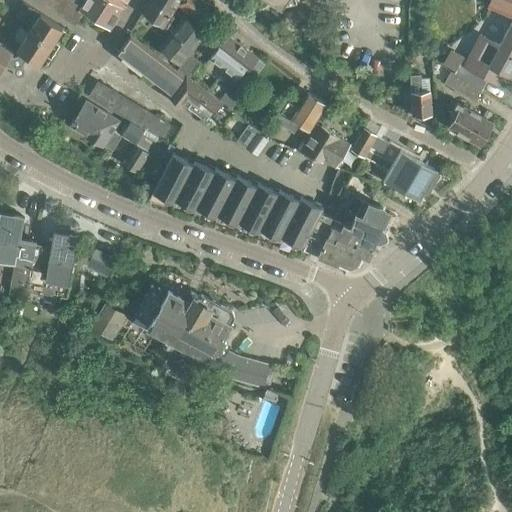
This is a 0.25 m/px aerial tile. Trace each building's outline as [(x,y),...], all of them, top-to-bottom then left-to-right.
[(109,28),(123,7),(111,0),(35,0),(74,24),(82,11),(109,28)] [(170,13),(176,4),(178,0),(148,0),(141,12),(166,27),(173,16),(170,13)] [(202,0),(178,0),(176,4),(199,21),(209,5),(202,0)] [(511,17),(511,0),(491,0),(488,7),(511,17)] [(0,69),(7,59),(13,64),(13,65),(13,66),(13,67),(13,68),(13,69),(14,70),(15,71),(16,72),(17,72),(18,73),(19,73),(20,73),(22,72),(23,71),(24,69),(25,68),(25,67),(25,65),(24,64),(23,63),(23,62),(22,61),(26,55),(39,63),(62,26),(23,1),(14,14),(25,21),(26,18),(33,22),(16,49),(18,50),(17,51),(13,52),(12,51),(13,49),(0,41),(0,17),(0,18),(0,17),(0,69)] [(180,65),(189,53),(205,34),(183,16),(158,47),(180,65)] [(511,21),(499,44),(479,34),(463,63),(467,66),(487,78),(496,83),(502,73),(511,77),(511,74),(511,21)] [(225,33),(214,48),(215,49),(209,57),(237,78),(243,70),(246,73),(249,69),(255,74),(263,64),(257,59),(257,58),(225,33)] [(182,75),(176,70),(130,35),(116,53),(154,83),(155,82),(160,85),(158,89),(165,95),(167,92),(168,93),(182,75)] [(180,65),(176,70),(182,75),(186,78),(188,76),(199,61),(189,53),(180,65)] [(487,78),(467,66),(463,63),(460,62),(453,73),(481,89),(486,81),(487,78)] [(443,82),(475,100),(481,89),(453,73),(450,71),(443,82)] [(409,74),(412,115),(430,115),(428,77),(420,78),(420,73),(409,74)] [(188,76),(186,78),(182,75),(168,93),(166,94),(182,106),(187,99),(191,102),(187,107),(205,120),(208,116),(209,116),(219,103),(220,103),(221,102),(188,76)] [(161,138),(170,124),(98,82),(97,82),(98,83),(90,95),(89,94),(88,95),(161,138)] [(228,107),(236,97),(226,89),(218,99),(228,107)] [(298,123),(308,130),(314,121),(325,103),(307,91),(297,106),(287,100),(274,120),(293,132),(298,123)] [(86,99),(71,125),(103,144),(112,149),(120,135),(112,130),(118,119),(86,99)] [(492,122),(456,101),(450,113),(454,116),(448,127),(479,144),(480,141),(484,141),(487,135),(485,132),(492,122)] [(130,121),(122,133),(136,141),(137,139),(141,142),(139,145),(148,151),(157,137),(130,121)] [(314,121),(308,130),(296,149),(334,165),(349,144),(338,137),(338,136),(321,125),(320,127),(313,123),(314,121)] [(351,149),(363,156),(375,135),(363,128),(351,149)] [(247,148),(257,155),(268,140),(258,133),(247,148)] [(136,172),(148,151),(139,145),(141,142),(137,139),(136,141),(122,163),(136,172)] [(436,171),(400,151),(383,180),(419,201),(424,192),(427,194),(439,174),(435,172),(436,171)] [(172,152),(152,192),(174,203),(194,160),(193,159),(192,162),(172,152)] [(207,166),(194,160),(174,203),(175,201),(195,210),(216,167),(214,167),(213,169),(207,166)] [(236,174),(235,176),(216,167),(195,210),(196,211),(197,208),(216,218),(237,175),(236,174)] [(250,181),(237,175),(216,218),(217,218),(218,216),(237,225),(258,182),(257,181),(256,184),(250,181)] [(278,189),(277,191),(258,182),(237,225),(238,225),(239,223),(259,233),(280,190),(278,189)] [(279,240),(280,240),(301,197),(300,196),(298,199),(280,190),(259,233),(261,231),(279,240)] [(302,248),(304,246),(320,212),(322,207),(301,197),(280,240),(281,240),(282,238),(302,248)] [(385,240),(386,239),(387,237),(387,236),(385,230),(381,226),(388,211),(385,209),(382,206),(377,206),(374,204),(372,203),(372,204),(362,199),(357,210),(341,202),(333,219),(320,212),(304,246),(302,248),(323,257),(326,261),(332,261),(348,268),(349,265),(354,263),(358,265),(362,255),(368,257),(374,242),(379,242),(385,240)] [(26,272),(29,272),(35,243),(18,240),(23,216),(0,211),(0,270),(2,271),(3,262),(27,266),(26,272)] [(38,244),(35,243),(29,272),(24,299),(40,302),(37,315),(55,318),(62,281),(68,282),(77,235),(54,230),(51,246),(38,244)] [(83,266),(105,277),(113,261),(91,250),(83,266)] [(151,284),(134,314),(138,320),(148,325),(147,326),(146,329),(208,362),(210,359),(210,360),(215,352),(216,353),(218,350),(225,337),(223,336),(233,317),(232,311),(201,294),(195,296),(195,297),(193,296),(189,302),(167,290),(166,291),(157,286),(157,287),(151,284)] [(104,305),(91,328),(112,341),(120,327),(118,326),(124,316),(104,305)] [(225,349),(213,370),(228,378),(263,388),(263,386),(255,384),(261,363),(269,365),(269,364),(237,355),(225,349)] [(169,370),(175,359),(161,351),(155,362),(169,370)] [(187,395),(184,401),(211,413),(214,406),(187,395)]
